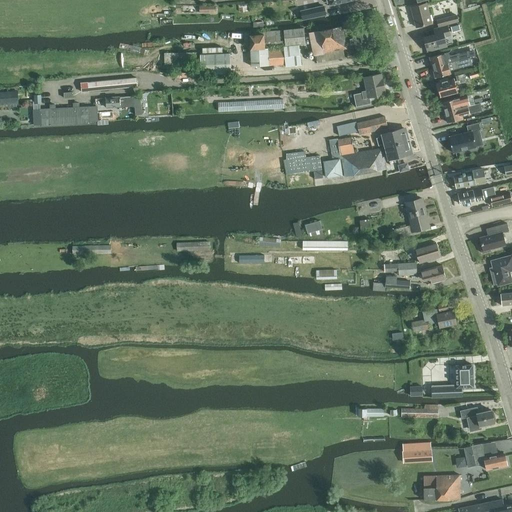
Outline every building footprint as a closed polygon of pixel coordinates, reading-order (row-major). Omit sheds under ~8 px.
[(411,7),(416,27),(432,23),(427,3),(411,7)] [(326,16),(324,7),(300,12),(302,21),(326,16)] [(439,26),(458,21),(457,15),(437,20),(439,26)] [(342,22),(344,29),(353,27),(352,20),(342,22)] [(320,31),(309,33),(314,56),(315,56),(316,64),(345,58),(344,50),(347,49),(342,26),(320,31)] [(424,37),(427,51),(447,46),(444,37),(450,35),(448,26),(434,29),(435,35),(424,37)] [(351,44),(355,43),(356,50),(376,46),(372,27),(352,31),(354,39),(350,39),(351,44)] [(305,44),(304,28),(284,30),(263,32),(263,34),(250,35),(251,50),(252,66),(255,66),(261,66),(269,65),(286,64),(286,67),(301,65),(299,45),(305,44)] [(202,52),(202,72),(232,71),(231,51),(202,52)] [(433,67),(447,63),(459,60),(470,57),(469,51),(465,52),(446,57),(445,53),(430,57),(431,59),(430,60),(431,63),(432,63),(433,67)] [(197,53),(164,53),(164,65),(197,64),(197,53)] [(447,63),(433,67),(434,71),(433,72),(434,75),(435,76),(436,78),(450,73),(449,71),(472,65),(470,57),(459,60),(447,63)] [(469,72),(471,78),(480,76),(479,70),(469,72)] [(370,98),(386,94),(381,73),(364,77),(366,90),(362,91),(362,92),(354,93),(357,107),(371,104),(370,98)] [(437,83),(439,89),(438,90),(439,95),(440,94),(441,96),(457,92),(455,84),(466,81),(464,74),(456,76),(457,80),(455,81),(454,79),(442,82),(441,83),(437,83)] [(139,77),(88,82),(89,91),(139,86),(139,77)] [(18,90),(0,91),(0,104),(19,103),(18,90)] [(141,95),(106,97),(107,107),(135,105),(135,115),(142,114),(142,105),(141,95)] [(457,98),(442,102),(445,112),(470,106),(468,96),(457,98)] [(283,107),(283,99),(219,102),(219,110),(283,107)] [(470,106),(445,112),(448,123),(462,119),(462,116),(482,111),(480,103),(476,104),(471,106),(470,106)] [(90,124),(89,106),(40,109),(41,127),(90,124)] [(339,136),(359,132),(359,134),(388,128),(385,117),(357,123),(357,122),(337,126),(339,136)] [(468,132),(449,137),(453,154),(477,148),(472,131),(480,129),(479,123),(467,126),(468,132)] [(384,145),(384,147),(408,141),(408,139),(409,139),(407,130),(405,131),(404,128),(381,134),(381,135),(378,136),(379,138),(377,139),(378,146),(384,145)] [(332,156),(332,159),(341,159),(345,177),(386,169),(382,148),(355,153),(352,137),(338,140),(338,138),(330,140),(332,156)] [(408,141),(384,147),(388,159),(411,153),(410,150),(412,150),(410,141),(408,142),(408,141)] [(283,160),(286,175),(322,170),(320,156),(306,157),(305,152),(286,154),(287,160),(283,160)] [(398,165),(400,172),(410,170),(408,163),(398,165)] [(454,177),(456,188),(485,182),(482,167),(473,170),(473,173),(454,177)] [(322,171),(314,172),(315,179),(323,178),(322,171)] [(473,190),(458,194),(461,204),(475,201),(476,202),(480,201),(484,199),(491,198),(496,196),(494,186),(482,189),(473,191),(473,190)] [(496,196),(491,198),(493,206),(511,201),(510,193),(496,196)] [(412,235),(418,234),(417,229),(431,225),(424,199),(406,204),(411,225),(394,229),(395,234),(412,235)] [(362,227),(371,226),(371,218),(362,218),(362,227)] [(308,233),(322,229),(320,220),(305,225),(308,233)] [(502,232),(509,230),(506,223),(485,229),(487,236),(480,238),(481,244),(479,245),(482,253),(491,251),(490,248),(505,244),(502,232)] [(260,237),(260,244),(280,246),(281,239),(260,237)] [(209,241),(176,242),(177,251),(210,249),(209,241)] [(302,251),(347,251),(347,242),(302,242),(302,251)] [(440,257),(436,242),(415,248),(420,263),(440,257)] [(111,245),(72,246),(73,254),(111,253),(111,245)] [(264,255),(239,255),(239,263),(264,263),(264,255)] [(492,261),(495,274),(492,275),(494,284),(497,283),(498,285),(511,282),(509,271),(511,270),(511,256),(492,261)] [(398,263),(384,264),(384,272),(399,271),(399,276),(417,274),(416,262),(398,263)] [(429,277),(431,284),(446,280),(443,265),(420,271),(422,279),(429,277)] [(336,267),(315,268),(316,277),(337,276),(336,267)] [(410,289),(410,281),(396,280),(397,276),(386,277),(386,283),(385,287),(410,289)] [(373,286),(373,290),(385,291),(385,290),(385,287),(386,283),(373,282),(373,286)] [(511,292),(501,294),(502,306),(511,304),(511,292)] [(449,310),(448,304),(438,306),(440,312),(449,310)] [(424,320),(412,322),(414,331),(429,328),(428,324),(429,324),(439,322),(440,327),(457,324),(454,311),(438,314),(437,309),(422,312),(424,320)] [(474,386),(473,364),(456,365),(457,384),(433,385),(433,397),(462,396),(462,387),(474,386)] [(423,386),(411,387),(411,396),(423,395),(423,386)] [(402,409),(401,417),(438,417),(438,409),(438,406),(438,405),(425,405),(425,409),(402,409)] [(482,426),(495,423),(494,421),(495,421),(495,417),(493,418),(492,410),(479,413),(477,407),(460,411),(462,418),(467,417),(470,431),(482,428),(482,426)] [(358,417),(384,417),(384,409),(358,409),(358,417)] [(472,446),(465,448),(469,466),(476,465),(485,463),(487,470),(507,465),(504,453),(485,457),(482,444),(472,446)] [(403,452),(404,462),(432,461),(431,450),(403,452)] [(460,475),(424,476),(424,500),(460,499),(460,475)] [(502,498),(458,507),(458,511),(489,511),(495,511),(494,511),(511,511),(511,503),(503,506),(502,498)]
